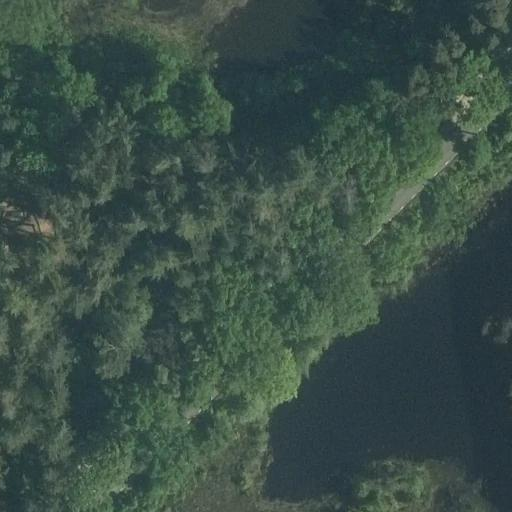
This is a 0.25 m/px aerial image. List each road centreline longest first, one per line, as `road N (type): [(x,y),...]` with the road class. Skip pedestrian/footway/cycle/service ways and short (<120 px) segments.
road 1 (tertiary): [(88,511),(511,85)]
road 2 (track): [(0,63),(490,106)]
